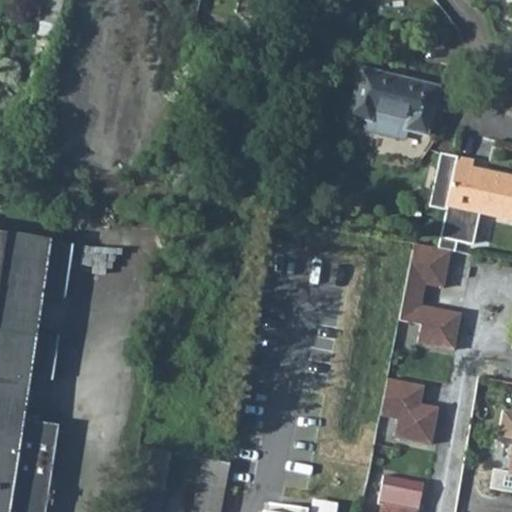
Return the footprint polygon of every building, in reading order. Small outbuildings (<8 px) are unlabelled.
[(62,0),(45,0),(43,8),(44,8),(59,12),(62,0)] [(59,12),(44,8),(36,34),(51,38),(59,12)] [(437,86),(360,67),(348,115),(370,121),(368,129),(402,137),(404,129),(425,135),(437,86)] [(444,206),(456,156),(439,152),(426,206),(443,210),(444,206)] [(472,161),(456,156),(444,206),(443,210),(434,247),(449,249),(451,241),(466,245),(474,213),(511,223),(511,222),(511,177),(479,170),(476,172),(470,170),(470,167),(472,161)] [(87,191),(18,182),(16,190),(85,199),(87,191)] [(47,240),(0,233),(0,511),(42,511),(43,504),(50,505),(52,491),(45,490),(55,424),(21,419),(47,240)] [(71,244),(51,241),(43,295),(63,298),(71,244)] [(450,251),(413,245),(398,321),(420,325),(417,343),(454,351),(461,314),(421,306),(425,285),(443,288),(450,251)] [(58,335),(37,332),(31,377),(51,380),(58,335)] [(424,386),(387,379),(379,416),(397,419),(394,438),(431,445),(438,408),(420,404),(424,386)] [(511,414),(503,413),(499,435),(511,437),(511,448),(508,473),(511,474),(511,414)] [(125,511),(157,511),(169,452),(138,446),(125,511)] [(373,448),(360,446),(353,482),(366,484),(373,448)] [(201,458),(190,511),(219,511),(229,463),(201,458)] [(299,502),(297,511),(319,511),(321,506),(324,490),(302,485),(299,502)] [(417,511),(418,511),(381,503),(379,511),(417,511)]
